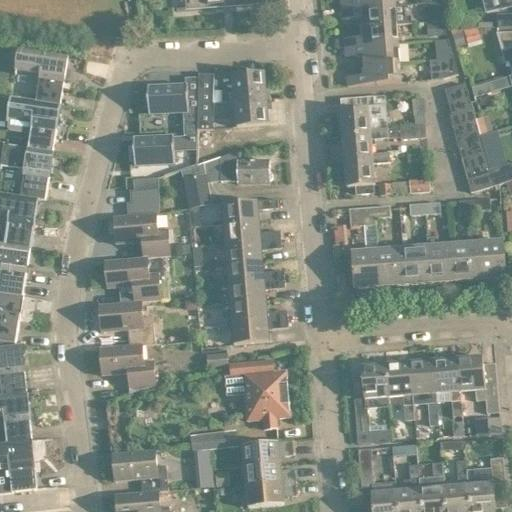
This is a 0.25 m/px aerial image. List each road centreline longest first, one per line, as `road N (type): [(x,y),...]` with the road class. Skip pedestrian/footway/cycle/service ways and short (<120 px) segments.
road 1 (residential): [(85,511),(66,299),(118,78),(149,53),(295,48)]
road 2 (residential): [(318,337),(295,48)]
road 3 (residential): [(318,337),(506,321),(511,344)]
road 4 (residential): [(331,511),(318,337)]
